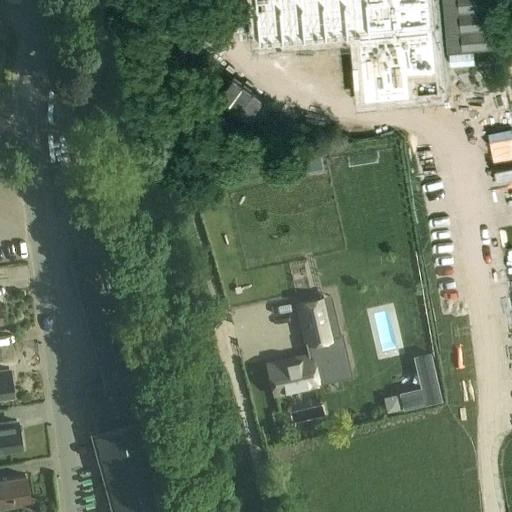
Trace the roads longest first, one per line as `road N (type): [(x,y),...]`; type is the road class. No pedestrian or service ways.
road 1 (residential): [(40,0),(26,131),(71,511)]
road 2 (track): [(275,511),(143,41)]
